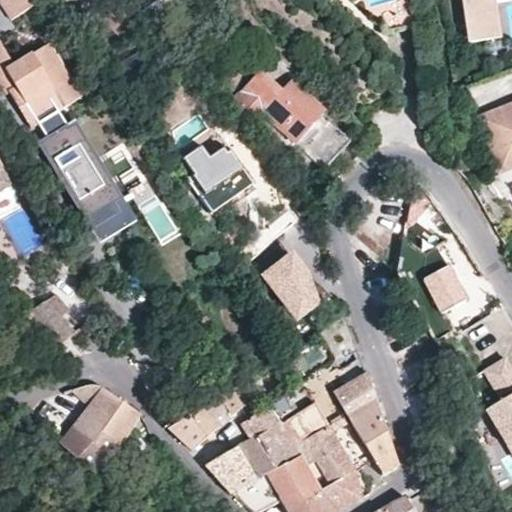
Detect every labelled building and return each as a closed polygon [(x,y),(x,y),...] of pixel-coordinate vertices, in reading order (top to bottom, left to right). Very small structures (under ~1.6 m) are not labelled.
[(32,0),(0,0),(0,3),(10,18),(34,2),(32,0)] [(401,0),(394,2),(379,6),(387,32),(412,26),(404,0),(401,0)] [(511,0),(461,0),(467,45),(500,41),(494,5),(511,1),(511,0)] [(84,104),(52,52),(19,72),(3,45),(0,46),(0,83),(11,101),(14,99),(35,134),(46,128),(56,144),(50,147),(108,242),(140,223),(82,129),(75,133),(65,116),(84,104)] [(260,73),(232,103),(256,125),(264,117),(323,170),(350,140),(323,115),(323,113),(290,84),(282,93),(260,73)] [(190,103),(168,123),(178,136),(200,114),(190,103)] [(499,110),(484,116),(507,174),(511,172),(511,108),(501,113),(499,110)] [(212,162),(207,154),(187,129),(178,136),(167,145),(192,176),(212,162)] [(192,176),(187,180),(212,214),(252,186),(238,166),(236,167),(225,153),(224,154),(218,146),(207,154),(212,162),(192,176)] [(0,196),(14,189),(0,164),(0,196)] [(277,201),(296,189),(286,179),(275,187),(277,201)] [(452,274),(430,282),(457,329),(489,312),(484,284),(454,235),(430,206),(410,206),(409,235),(437,249),(452,274)] [(305,273),(291,254),(264,274),(295,316),(314,302),(305,273)] [(23,317),(51,352),(73,335),(60,317),(67,311),(55,294),(23,317)] [(82,328),(67,311),(60,317),(73,335),(82,328)] [(364,372),(359,357),(340,368),(347,382),(364,372)] [(501,404),(485,413),(507,448),(511,446),(511,373),(505,361),(483,373),(501,404)] [(364,372),(347,382),(331,392),(345,416),(374,400),(364,372)] [(83,387),(63,394),(76,422),(102,389),(98,387),(93,385),(83,387)] [(61,440),(94,477),(111,457),(122,449),(140,416),(102,389),(76,422),(61,440)] [(241,406),(231,390),(167,430),(187,453),(215,429),(241,406)] [(283,414),(274,400),(267,405),(275,419),(283,414)] [(374,400),(345,416),(372,460),(380,474),(396,466),(374,400)] [(297,443),(326,427),(313,404),(279,424),(282,430),(292,446),(297,443)] [(282,430),(279,424),(275,419),(267,405),(245,418),(254,436),(247,440),(251,447),(282,430)] [(239,422),(247,440),(254,436),(245,418),(239,422)] [(352,472),(326,427),(297,443),(310,464),(313,463),(328,486),(352,472)] [(253,479),(297,456),(292,446),(282,430),(251,447),(247,440),(232,449),(202,467),(229,493),(253,479)] [(470,435),(458,439),(461,449),(473,445),(470,435)] [(317,511),(309,498),(317,493),(297,456),(253,479),(269,506),(279,501),(284,511),(317,511)] [(336,511),(359,500),(352,472),(328,486),(317,493),(309,498),(317,511),(336,511)] [(249,511),(258,511),(269,506),(253,479),(229,493),(249,511)] [(402,497),(377,511),(413,511),(405,501),(402,497)]
